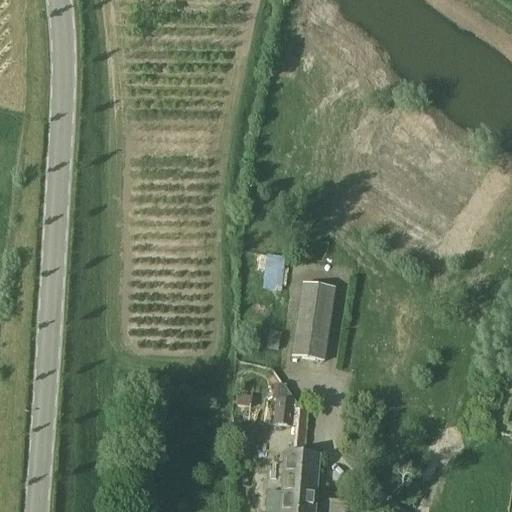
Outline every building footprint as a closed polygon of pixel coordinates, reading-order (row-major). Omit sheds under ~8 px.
[(281,325),(283,256),(259,256),(257,290),(266,290),(265,324),(281,325)] [(335,291),(302,287),(290,360),(324,365),(335,291)] [(278,354),(280,336),(269,335),(267,353),(278,354)] [(291,429),(294,402),(281,386),(274,385),(272,402),(276,402),(273,426),(291,429)] [(473,445),(477,436),(468,433),(465,442),(473,445)] [(297,511),(302,457),(284,455),(281,494),(268,494),(266,511),(297,511)] [(302,457),(297,511),(315,511),(319,458),(302,457)]
